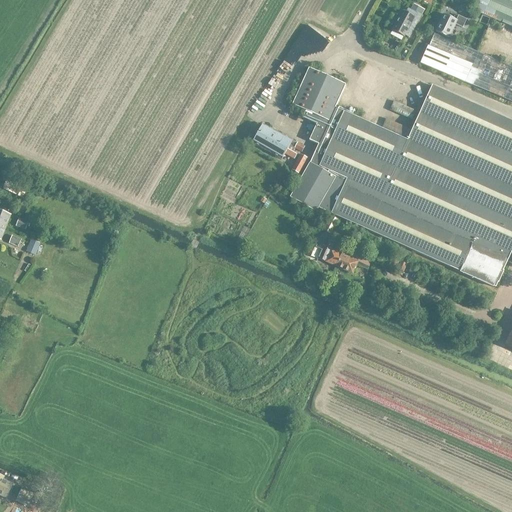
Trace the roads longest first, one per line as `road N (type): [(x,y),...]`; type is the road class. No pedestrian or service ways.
road 1 (unclassified): [(511,113),(359,48),(353,40),(372,0)]
road 2 (track): [(0,146),(199,234)]
road 3 (track): [(254,124),(199,234)]
